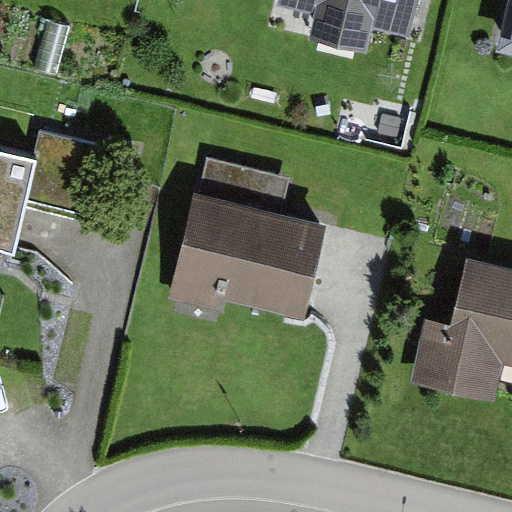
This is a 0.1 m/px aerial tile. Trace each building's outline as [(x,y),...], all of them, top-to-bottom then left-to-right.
[(423,0),(284,0),(284,4),(319,12),(314,33),(368,45),(373,25),(415,35),(423,0)] [(511,0),(508,0),(496,48),(511,52),(511,0)] [(46,149),(0,139),(0,247),(23,252),(46,149)] [(334,223),(201,189),(174,296),(225,309),(228,297),(310,318),(334,223)] [(511,267),(467,258),(452,328),(430,324),(417,387),(498,404),(507,360),(511,361),(511,267)]
